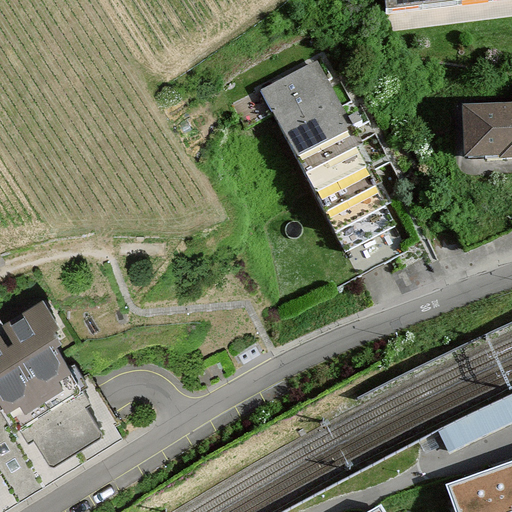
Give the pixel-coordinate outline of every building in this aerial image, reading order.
[(384,0),(385,8),(442,1),(450,0),(384,0)] [(314,67),(266,92),(303,165),(352,140),(338,113),(328,94),(314,67)] [(338,113),(354,105),(344,85),(328,94),(338,113)] [(511,109),(467,111),(468,160),(511,159),(511,109)] [(379,138),(365,145),(384,185),(399,178),(379,138)] [(352,140),(303,165),(311,180),(359,155),(352,140)] [(359,155),(311,180),(323,203),(371,177),(359,155)] [(371,177),(323,203),(331,219),(379,194),(371,177)] [(379,194),(331,219),(340,236),(389,211),(379,194)] [(389,211),(340,236),(349,253),(397,228),(389,211)] [(46,303),(0,330),(0,397),(7,409),(2,412),(15,434),(21,430),(31,446),(38,442),(55,471),(107,438),(89,409),(94,406),(85,390),(91,387),(78,365),(72,368),(58,347),(64,343),(57,332),(62,329),(46,303)] [(511,395),(438,431),(449,454),(511,424),(511,395)] [(454,511),(511,511),(511,460),(445,485),(454,511)]
